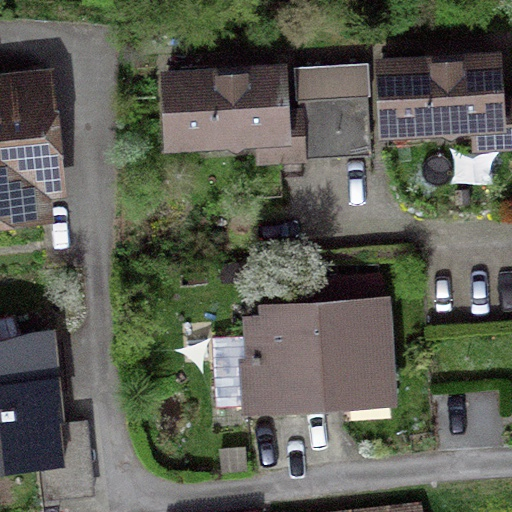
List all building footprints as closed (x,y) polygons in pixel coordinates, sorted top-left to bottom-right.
[(511,124),(511,99),(508,47),(382,57),(388,134),(511,124)] [(295,61),(170,72),(177,154),(302,144),(295,61)] [(52,69),(0,75),(0,229),(39,225),(36,200),(66,197),(52,69)] [(364,98),(336,101),(341,156),(369,153),(364,98)] [(313,158),(341,156),(336,101),(308,103),(313,158)] [(253,418),(404,406),(395,295),(245,307),(253,418)] [(49,496),(91,491),(82,421),(59,424),(49,341),(0,346),(0,467),(45,462),(49,496)] [(428,511),(428,502),(337,511),(428,511)]
